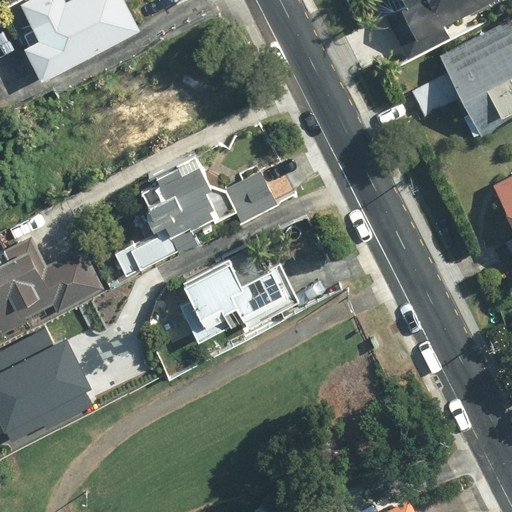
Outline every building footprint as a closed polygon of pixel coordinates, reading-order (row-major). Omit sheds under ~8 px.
[(135,24),(122,0),(13,0),(0,7),(0,9),(34,76),(135,24)] [(409,62),(484,24),(476,8),(492,0),(397,0),(399,3),(383,10),(409,62)] [(511,118),(511,24),(509,19),(434,56),(442,72),(409,88),(422,114),(457,96),(477,136),(511,118)] [(127,59),(51,95),(64,122),(72,118),(91,157),(108,149),(115,162),(191,126),(160,62),(134,75),(127,59)] [(214,189),(196,151),(130,183),(152,230),(95,258),(107,283),(279,201),(262,166),(214,189)] [(511,174),(491,185),(511,231),(511,174)] [(0,334),(100,285),(81,245),(48,261),(34,231),(0,247),(0,334)] [(201,346),(291,302),(278,277),(267,282),(254,255),(185,289),(195,309),(185,313),(201,346)] [(0,351),(0,436),(5,434),(10,445),(93,406),(64,345),(54,350),(45,330),(0,351)] [(426,511),(425,509),(418,511),(407,511),(400,497),(370,511),(426,511)]
